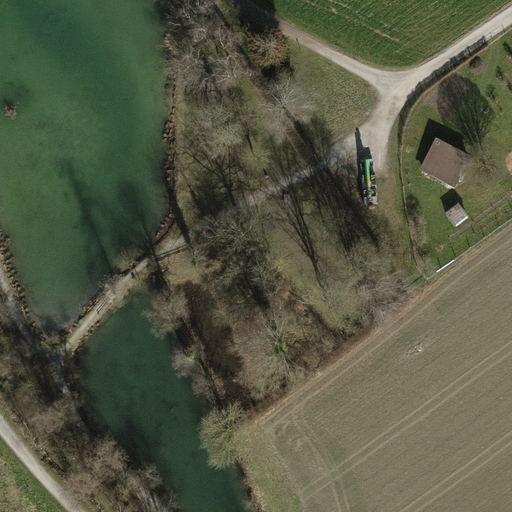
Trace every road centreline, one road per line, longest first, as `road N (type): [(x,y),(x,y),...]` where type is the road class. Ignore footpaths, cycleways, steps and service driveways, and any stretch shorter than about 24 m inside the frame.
road 1 (track): [(511,16),(397,93),(234,0)]
road 2 (track): [(79,511),(0,420)]
